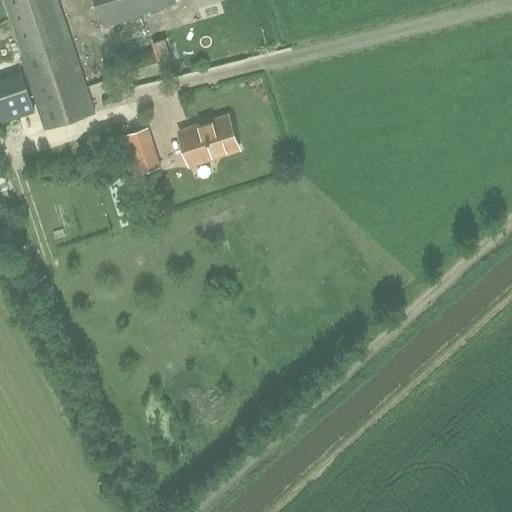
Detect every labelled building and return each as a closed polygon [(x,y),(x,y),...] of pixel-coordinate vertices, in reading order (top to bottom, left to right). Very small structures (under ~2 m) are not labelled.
[(49,131),(98,114),(59,0),(0,0),(0,66),(24,59),(49,131)] [(195,0),(198,6),(214,0),(97,0),(107,27),(176,3),(175,0),(176,0),(195,0)] [(26,78),(0,87),(0,125),(38,113),(26,78)] [(181,132),(192,164),(241,147),(230,116),(181,132)] [(126,136),(139,174),(158,168),(145,130),(126,136)] [(111,186),(127,229),(149,220),(142,204),(138,206),(129,180),(111,186)] [(82,195),(98,198),(101,184),(85,182),(82,195)]
